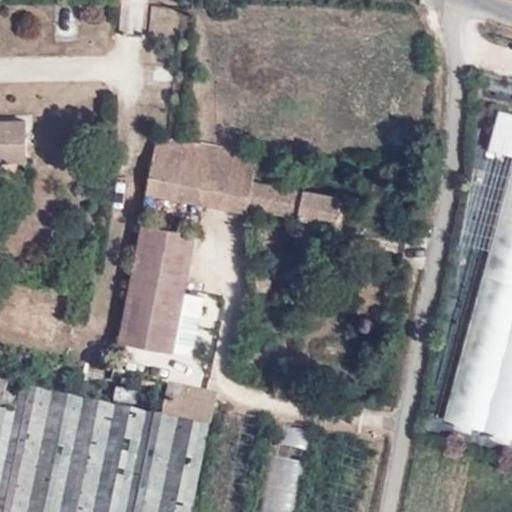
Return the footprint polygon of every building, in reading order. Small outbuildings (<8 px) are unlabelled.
[(511,108),(498,105),(489,143),(511,148),(511,108)] [(0,161),(24,161),(24,119),(0,119),(0,161)] [(258,152),(155,137),(147,193),(341,223),(346,190),(254,176),(258,152)] [(511,173),(444,413),(511,430),(511,173)] [(198,232),(140,220),(117,337),(175,348),(198,232)] [(0,415),(25,420),(31,395),(0,388),(0,415)] [(0,511),(204,511),(222,433),(210,431),(172,423),(31,395),(25,420),(0,415),(0,511)] [(250,511),(268,424),(225,415),(222,433),(204,511),(250,511)] [(299,511),(317,421),(268,424),(250,511),(299,511)] [(370,511),(387,435),(317,421),(299,511),(370,511)]
